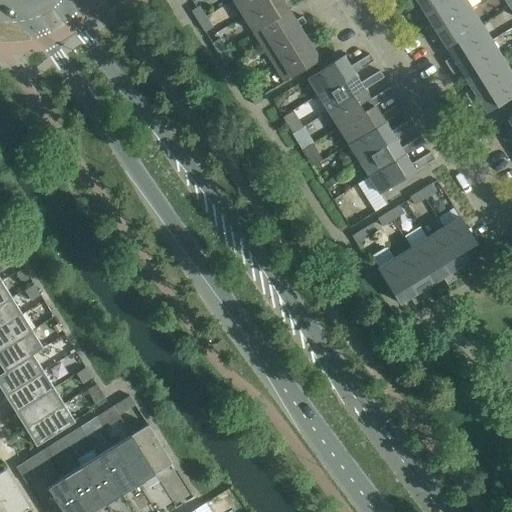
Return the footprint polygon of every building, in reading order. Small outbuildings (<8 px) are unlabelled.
[(233,0),(243,16),(267,0),(233,0)] [(267,0),(243,16),(253,32),(288,10),(281,0),(267,0)] [(418,19),(425,14),(447,0),(416,0),(421,8),(414,12),(418,19)] [(424,29),(428,34),(471,8),(465,0),(447,0),(425,14),(431,24),(424,29)] [(190,11),(197,21),(205,17),(198,6),(190,11)] [(439,36),(445,46),(481,24),(471,8),(428,34),(432,41),(439,36)] [(253,32),(263,48),(298,26),(298,27),(305,22),(301,16),(294,20),(288,10),(253,32)] [(212,27),(205,17),(197,21),(204,32),(212,27)] [(448,67),(491,41),(481,24),(445,46),(452,57),(445,61),(448,67)] [(263,48),(273,64),(315,38),(312,32),(305,37),(298,27),(298,26),(263,48)] [(211,43),(218,54),(226,49),(219,38),(211,43)] [(319,44),(315,38),(273,64),(284,82),(319,60),(312,49),(319,44)] [(459,69),(465,79),(501,57),(491,41),(448,67),(452,73),(459,69)] [(232,60),(226,49),(218,54),(224,65),(232,60)] [(307,77),(318,94),(352,72),(353,73),(373,60),(369,54),(349,66),(342,56),(307,77)] [(465,94),(469,100),(511,73),(501,57),(465,79),(472,89),(465,94)] [(240,85),(241,84),(248,80),(241,69),(234,74),(240,85)] [(318,94),(328,111),(363,89),(383,77),(379,70),(359,83),(353,73),(352,72),(318,94)] [(511,75),(511,73),(469,100),(472,106),(479,101),(486,112),(511,96),(511,75)] [(328,111),(338,127),(373,105),(373,106),(393,93),(389,87),(369,99),(363,89),(328,111)] [(254,105),(262,100),(255,89),(247,94),(254,105)] [(383,122),(403,109),(399,103),(379,116),(373,106),(373,105),(338,127),(348,143),(383,121),(383,122)] [(302,126),(292,110),(281,116),(291,133),(302,126)] [(394,138),(414,126),(410,119),(390,132),(383,122),(383,121),(348,143),(358,160),(393,138),(394,138)] [(312,143),(302,126),(291,133),(301,150),(312,143)] [(404,155),(424,142),(420,136),(400,148),(394,138),(393,138),(358,160),(369,176),(403,154),(404,155)] [(322,160),(312,143),(301,150),(311,166),(322,160)] [(413,171),(434,158),(430,152),(410,164),(404,155),(403,154),(369,176),(379,193),(414,172),(413,171)] [(334,183),(331,177),(321,183),(324,189),(334,183)] [(430,183),(420,190),(425,198),(435,191),(430,183)] [(409,197),(409,198),(413,205),(425,198),(420,190),(409,197)] [(398,205),(387,211),(392,219),(403,213),(398,205)] [(382,226),(392,219),(387,211),(377,218),(382,226)] [(443,227),(464,263),(468,270),(475,266),(470,259),(482,252),(460,216),(443,227)] [(443,227),(426,237),(453,279),(459,276),(454,269),(464,263),(443,227)] [(351,235),(356,243),(367,237),(362,229),(351,235)] [(426,237),(410,247),(432,283),(442,276),(447,283),(453,279),(426,237)] [(0,246),(0,255),(1,257),(12,250),(7,242),(0,246)] [(410,247),(394,257),(420,300),(426,296),(422,289),(432,283),(410,247)] [(414,304),(420,300),(394,257),(376,268),(399,304),(410,297),(414,304)] [(1,280),(0,280),(0,303),(11,297),(1,280)] [(33,283),(23,289),(30,300),(40,294),(33,283)] [(0,303),(0,327),(22,313),(11,297),(0,303)] [(0,327),(0,350),(32,330),(22,313),(0,327)] [(32,330),(0,350),(0,365),(3,371),(33,354),(43,347),(32,330)] [(0,373),(0,388),(4,395),(43,370),(33,354),(3,371),(0,373)] [(86,367),(76,373),(83,383),(92,378),(92,376),(86,367)] [(14,411),(54,387),(43,370),(4,395),(14,411)] [(96,384),(87,390),(97,406),(106,401),(96,384)] [(14,411),(25,428),(64,403),(54,387),(14,411)] [(129,395),(117,403),(122,412),(135,404),(129,395)] [(64,403),(25,428),(36,445),(75,421),(64,403)] [(96,416),(102,425),(114,417),(108,408),(96,416)] [(89,433),(102,425),(96,416),(84,424),(89,433)] [(148,423),(131,434),(155,474),(172,463),(148,423)] [(63,437),(68,446),(81,438),(75,429),(63,437)] [(138,484),(155,474),(131,434),(114,444),(138,484)] [(63,437),(51,444),(56,453),(68,446),(63,437)] [(114,444),(97,455),(122,494),(138,484),(114,444)] [(93,448),(77,459),(81,465),(105,505),(122,494),(97,455),(93,448)] [(22,462),(15,466),(26,484),(41,475),(36,466),(47,459),(42,450),(29,457),(29,458),(22,462)] [(81,465),(64,476),(86,511),(92,511),(105,505),(81,465)] [(4,467),(0,469),(0,501),(7,511),(23,511),(30,508),(4,467)] [(62,511),(86,511),(64,476),(46,486),(62,511)] [(211,511),(206,502),(190,511),(211,511)]
